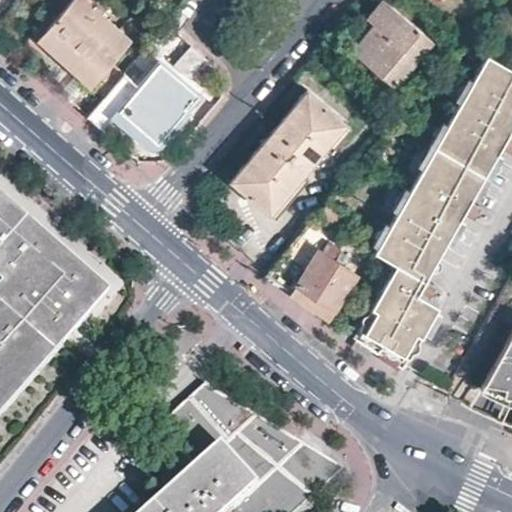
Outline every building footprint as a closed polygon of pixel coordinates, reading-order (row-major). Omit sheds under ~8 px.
[(89,85),(107,64),(128,41),(82,0),(69,0),(45,29),(79,60),(71,69),(89,85)] [(370,57),(365,63),(393,87),(431,40),(383,0),(381,0),(365,18),(372,24),(355,45),(370,57)] [(79,60),(45,29),(37,38),(71,69),(79,60)] [(350,51),(365,63),(370,57),(355,45),(350,51)] [(201,61),(186,47),(173,63),(187,77),(201,61)] [(381,353),(396,362),(432,299),(417,290),(511,125),(511,73),(486,59),(373,250),(395,263),(368,310),(373,313),(358,339),(381,353)] [(137,83),(123,73),(120,76),(103,96),(155,140),(196,92),(157,60),(137,83)] [(89,85),(73,103),(87,116),(103,96),(120,76),(107,64),(89,85)] [(345,124),(306,90),(230,179),(269,213),(345,124)] [(0,276),(8,267),(14,272),(3,284),(0,287),(0,413),(67,337),(55,329),(65,318),(75,327),(107,290),(0,195),(0,276)] [(339,211),(327,202),(316,214),(328,224),(339,211)] [(298,239),(266,276),(275,283),(286,290),(295,297),(299,299),(304,302),(317,311),(326,319),(353,275),(298,239)] [(8,267),(0,276),(0,281),(3,284),(14,272),(8,267)] [(67,337),(75,327),(65,318),(55,329),(67,337)] [(511,330),(483,381),(504,385),(503,393),(511,394),(511,330)] [(511,394),(503,393),(504,385),(483,381),(479,388),(492,393),(511,402),(511,394)] [(232,511),(234,511),(235,511),(282,511),(334,467),(205,388),(183,410),(169,424),(195,455),(189,461),(196,469),(187,477),(147,511),(232,511)] [(301,511),(344,473),(334,467),(282,511),(301,511)]
